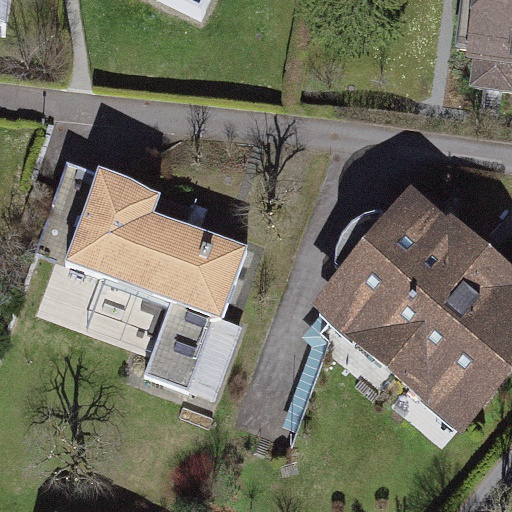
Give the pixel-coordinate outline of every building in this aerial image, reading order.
[(36,0),(0,0),(0,49),(31,54),(36,0)] [(159,0),(223,32),(244,0),(159,0)] [(511,0),(502,0),(489,80),(511,83),(511,0)] [(252,335),(239,331),(261,262),(172,233),(180,210),(117,186),(84,282),(179,315),(154,392),(226,416),(252,335)] [(511,408),(511,276),(422,197),(313,320),(468,458),(511,408)]
